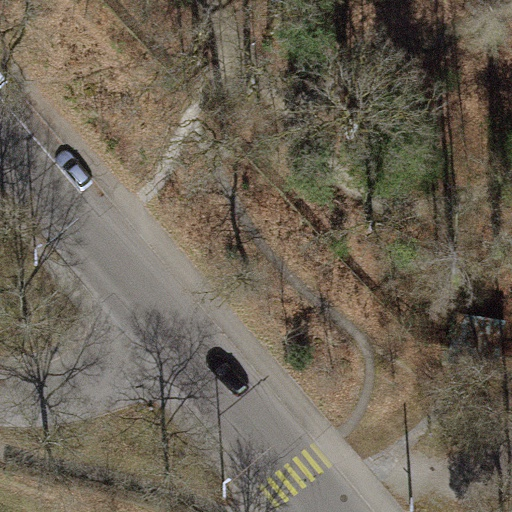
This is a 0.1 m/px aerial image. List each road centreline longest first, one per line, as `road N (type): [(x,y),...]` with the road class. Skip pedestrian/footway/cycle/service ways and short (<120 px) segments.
road 1 (tertiary): [(0,110),(190,334)]
road 2 (tertiary): [(190,334),(329,511)]
road 3 (residential): [(190,334),(32,400),(0,392)]
